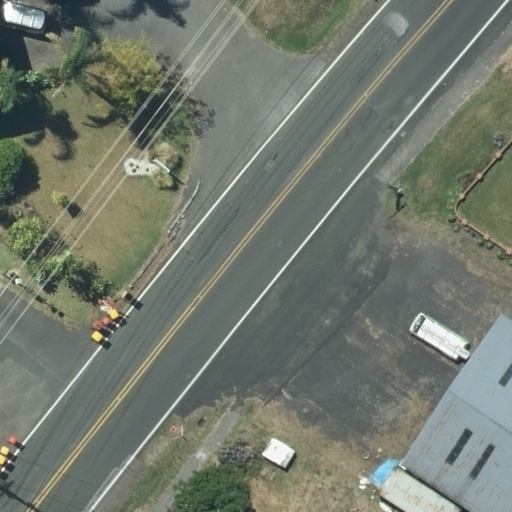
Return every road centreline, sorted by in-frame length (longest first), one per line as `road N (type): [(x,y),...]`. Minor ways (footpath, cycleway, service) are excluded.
road 1 (tertiary): [(450,0),(42,511)]
road 2 (unknown): [(329,148),(192,45),(167,0)]
